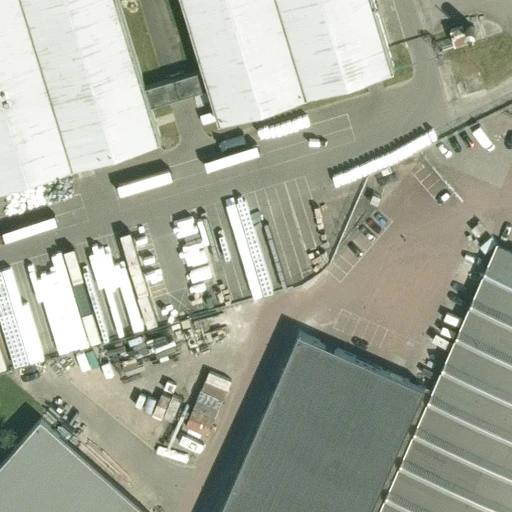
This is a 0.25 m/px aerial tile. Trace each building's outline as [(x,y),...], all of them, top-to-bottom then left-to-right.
[(119,0),(0,0),(0,185),(161,137),(152,110),(180,102),(175,84),(147,94),(119,0)] [(393,67),(372,0),(182,0),(205,75),(175,84),(180,102),(211,93),(218,120),(393,67)] [(461,26),(450,30),(455,45),(465,41),(461,26)] [(224,306),(308,285),(303,263),(307,255),(291,251),(280,207),(270,210),(264,188),(251,210),(249,201),(244,222),(236,217),(233,228),(239,252),(227,249),(225,253),(221,240),(206,244),(203,229),(190,233),(187,246),(181,247),(187,270),(191,273),(199,302),(207,304),(216,302),(224,306)] [(511,511),(511,249),(497,243),(432,390),(298,331),(217,511),(511,511)] [(0,511),(149,511),(42,418),(0,465),(0,511)]
